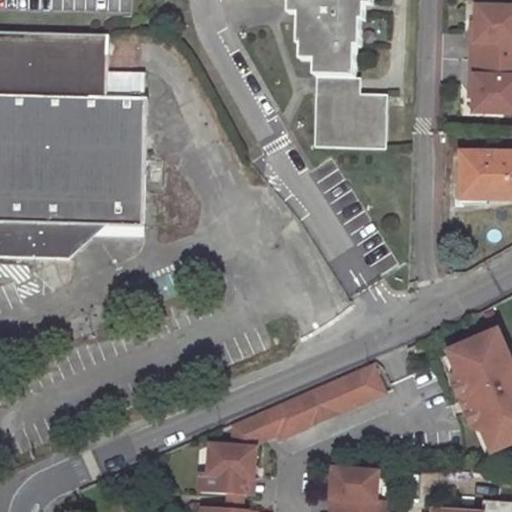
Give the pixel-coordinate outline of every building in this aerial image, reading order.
[(0,0),(0,13),(133,17),(133,0),(0,0)] [(319,78),(355,79),(357,48),(360,48),(361,22),(366,22),(366,7),(374,7),(374,0),(292,0),(292,15),(301,15),(300,45),(303,45),(303,61),(317,62),(316,78),(319,78)] [(479,58),(511,59),(511,6),(477,5),(476,23),(476,41),(479,42),(479,58)] [(471,23),(470,57),(479,58),(479,42),(476,41),(476,23),(471,23)] [(113,40),(0,34),(0,257),(73,261),(75,225),(146,228),(150,100),(111,98),(113,40)] [(478,74),(479,58),(470,57),(469,92),(475,92),(475,74),(478,74)] [(511,59),(479,58),(478,74),(475,74),(475,92),(474,110),(511,111),(511,59)] [(355,96),(355,79),(319,78),(318,95),(355,96)] [(385,150),(387,97),(355,96),(318,95),(316,149),(385,150)] [(461,197),(511,197),(511,151),(462,151),(461,197)] [(511,444),(511,353),(501,329),(452,351),(453,353),(461,371),(457,381),(464,398),(499,383),(504,395),(469,410),(477,427),(487,431),(495,449),(496,451),(511,444)] [(453,353),(446,357),(457,381),(461,371),(453,353)] [(375,362),(271,407),(281,431),(283,436),(387,391),(375,362)] [(499,383),(464,398),(469,410),(504,395),(499,383)] [(271,407),(235,422),(233,447),(258,449),(258,444),(281,431),(271,407)] [(487,431),(477,427),(488,452),(495,449),(487,431)] [(233,447),(213,446),(211,475),(203,474),(202,493),(228,495),(247,496),(248,478),(256,479),(258,449),(233,447)] [(379,472),(334,469),(333,499),(341,500),(340,511),(385,511),(386,502),(378,501),(379,472)] [(256,479),(248,478),(247,496),(255,496),(256,479)] [(247,496),(228,495),(227,509),(246,511),(247,496)] [(340,511),(341,500),(333,499),(332,511),(340,511)] [(511,511),(511,503),(487,502),(486,511),(511,511)]
